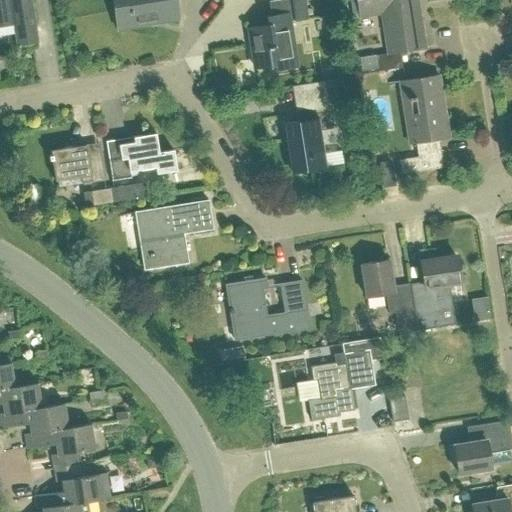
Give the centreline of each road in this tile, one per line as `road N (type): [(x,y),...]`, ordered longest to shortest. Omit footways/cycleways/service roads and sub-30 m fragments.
road 1 (residential): [(485,194),(290,226),(256,215),(165,78),(0,104)]
road 2 (unclassified): [(0,257),(128,349),(161,388),(211,479)]
road 3 (residential): [(408,511),(393,470),(360,450),(251,464),(211,479)]
road 4 (residential): [(511,359),(485,194)]
road 5 (residential): [(479,37),(505,191)]
